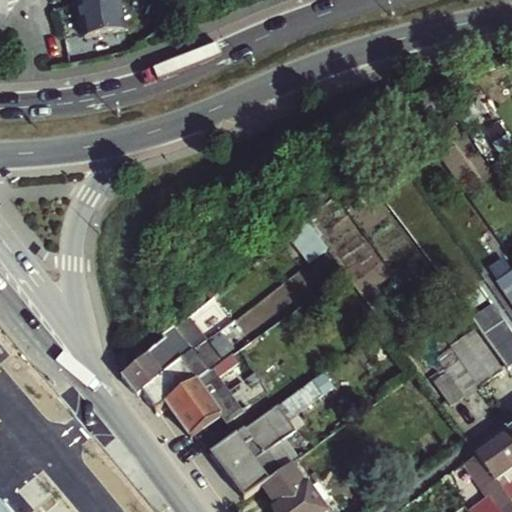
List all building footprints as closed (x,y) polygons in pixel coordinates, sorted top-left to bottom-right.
[(116,0),(80,6),(84,39),(124,33),(119,0),(116,0)] [(313,223),(294,236),(312,262),(331,248),(313,223)] [(495,346),(499,343),(511,335),(505,323),(507,321),(494,304),(475,319),(487,336),(495,346)] [(437,332),(461,364),(480,391),(506,373),(463,314),(437,332)] [(143,394),(207,341),(210,339),(193,318),(131,370),(123,377),(140,397),(143,394)] [(511,335),(499,343),(511,361),(511,335)] [(161,411),(167,406),(224,362),(207,341),(143,394),(158,413),(161,411)] [(224,362),(167,406),(195,441),(225,421),(237,437),(280,406),(272,394),(259,404),(256,401),(245,409),(221,376),(241,362),(235,354),(224,362)] [(466,402),(480,391),(461,364),(447,375),(444,371),(431,380),(451,408),(464,398),(466,402)] [(246,501),(264,488),(296,465),(300,462),(284,439),(297,430),(286,415),(307,401),(311,406),(329,393),(318,378),(280,406),(237,437),(212,455),(246,501)] [(511,511),(511,488),(504,477),(511,471),(511,434),(510,432),(478,455),(479,457),(470,463),(491,495),(503,511),(511,511)] [(328,511),(330,511),(329,510),(296,465),(264,488),(279,509),(274,511),(328,511)]
